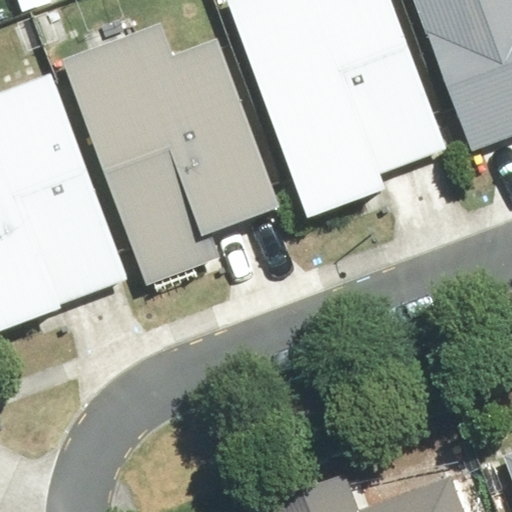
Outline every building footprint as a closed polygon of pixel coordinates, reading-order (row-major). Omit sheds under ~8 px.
[(343,0),(258,0),(233,10),(321,232),(399,201),(393,184),(458,159),(395,0),(364,0),(347,7),(343,0)] [(511,0),(416,0),(477,166),(511,152),(511,0)] [(128,20),(82,37),(93,65),(71,74),(157,306),(229,279),(217,247),(292,219),(228,46),(177,65),(167,38),(139,48),(128,20)] [(0,344),(138,294),(62,86),(2,108),(0,101),(0,344)] [(284,511),(479,511),(468,482),(392,511),(368,511),(357,483),(284,511)]
